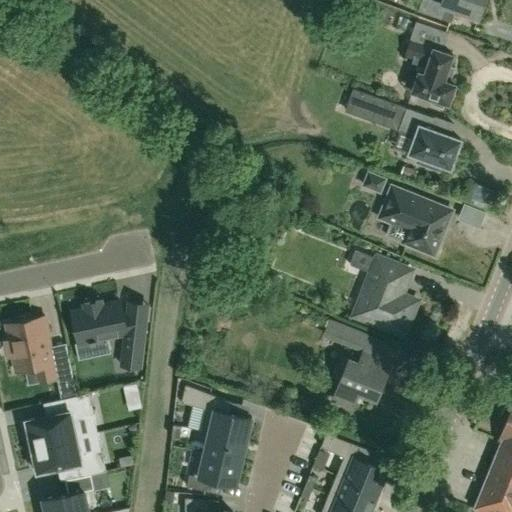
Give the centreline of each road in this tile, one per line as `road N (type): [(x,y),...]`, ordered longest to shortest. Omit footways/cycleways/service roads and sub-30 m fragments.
road 1 (tertiary): [(412,511),(511,262)]
road 2 (residential): [(0,283),(141,252)]
